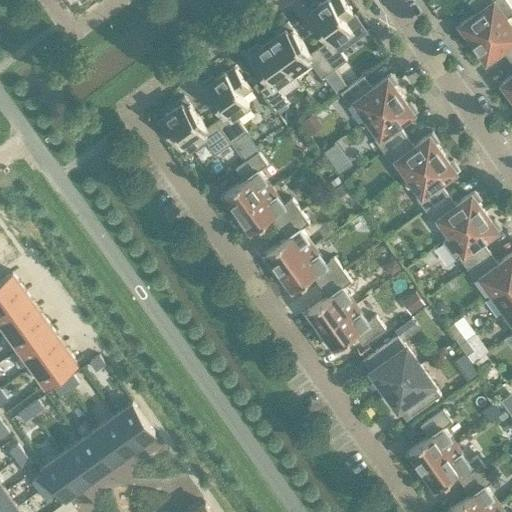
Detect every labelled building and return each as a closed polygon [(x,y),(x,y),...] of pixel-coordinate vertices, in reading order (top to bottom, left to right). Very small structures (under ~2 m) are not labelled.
[(319,45),(334,66),(347,57),(335,40),(353,28),(346,18),(354,13),(344,0),(321,0),(318,2),(316,0),(315,0),(305,8),(328,38),(319,45)] [(511,12),(511,3),(509,0),(468,0),(476,10),(457,23),(464,32),(466,30),(473,40),(507,15),(507,16),(511,12)] [(507,15),(473,40),(480,50),(478,52),(484,60),(502,47),(510,58),(511,56),(511,21),(507,16),(507,15)] [(334,66),(319,45),(310,51),(288,20),(277,28),(279,30),(269,37),(293,70),(310,59),(322,75),(334,66)] [(293,70),(269,37),(260,44),(258,42),(247,50),(269,80),(260,86),(276,108),(289,99),(277,82),(293,70)] [(511,56),(510,58),(511,60),(511,72),(499,82),(506,91),(508,89),(511,94),(511,56)] [(215,119),(231,141),(248,129),(236,112),(249,102),(242,92),(250,87),(235,65),(227,71),(225,69),(215,77),(213,74),(202,82),(224,112),(215,119)] [(350,102),(355,99),(367,116),(401,92),(394,82),(397,80),(390,71),(372,85),(364,73),(341,90),(350,102)] [(408,101),(401,92),(367,116),(379,133),(375,137),(383,149),(406,132),(399,122),(417,108),(411,100),(408,101)] [(231,141),(215,119),(207,125),(184,94),(174,102),(176,104),(165,112),(166,114),(159,120),(174,141),(182,136),(189,145),(202,136),(214,152),(231,141)] [(414,143),(406,132),(383,149),(392,161),(397,158),(409,175),(443,150),(436,141),(439,139),(432,130),(414,143)] [(259,149),(244,159),(236,165),(244,177),(221,193),(227,202),(230,200),(237,210),(272,185),(259,168),(268,162),(259,149)] [(450,160),(443,150),(409,175),(421,192),(417,195),(425,207),(448,191),(441,180),(459,167),(453,158),(450,160)] [(272,185),(237,210),(244,219),(241,221),(248,230),(271,214),(278,224),(301,208),(292,196),(284,202),(272,185)] [(456,202),(448,191),(425,207),(434,219),(439,216),(451,233),(485,209),(478,199),(481,197),(474,188),(456,202)] [(301,208),(278,224),(286,235),(263,252),(270,260),(272,258),(279,268),(314,243),(301,226),(310,220),(301,208)] [(483,239),(501,225),(495,217),(492,218),(485,209),(451,233),(442,239),(455,256),(459,254),(467,266),(490,249),(483,239)] [(314,243),(279,268),(286,278),(283,280),(290,289),(313,272),(320,283),(343,266),(334,254),(326,261),(314,243)] [(511,250),(498,260),(490,249),(467,266),(476,278),(481,275),(493,292),(511,278),(511,250)] [(343,266),(320,283),(328,294),(305,310),(311,319),(314,317),(321,326),(355,302),(343,285),(352,279),(343,266)] [(13,270),(0,278),(0,305),(26,287),(13,270)] [(511,304),(511,278),(493,292),(505,309),(511,304)] [(26,287),(0,305),(0,317),(7,327),(38,305),(26,287)] [(355,302),(321,326),(328,336),(325,338),(332,347),(355,331),(363,342),(386,326),(376,313),(368,319),(355,302)] [(38,305),(7,327),(20,345),(51,323),(38,305)] [(51,323),(20,345),(33,363),(64,341),(51,323)] [(460,327),(452,332),(460,342),(467,337),(460,327)] [(385,387),(420,362),(398,332),(368,354),(381,373),(378,376),(385,387)] [(467,337),(460,342),(467,352),(474,347),(467,337)] [(64,341),(33,363),(46,381),(77,359),(64,341)] [(100,353),(90,360),(96,368),(105,361),(100,353)] [(397,395),(411,414),(441,392),(420,362),(385,387),(393,398),(397,395)] [(73,371),(64,378),(69,387),(79,380),(73,371)] [(64,378),(54,385),(60,394),(69,387),(64,378)] [(38,397),(28,404),(34,412),(44,405),(38,397)] [(133,399),(115,412),(137,443),(155,430),(133,399)] [(28,404),(19,411),(24,419),(34,412),(28,404)] [(422,467),(456,442),(444,425),(453,419),(443,406),(421,423),(429,434),(406,450),(412,459),(415,457),(422,467)] [(115,412),(97,425),(119,456),(137,443),(115,412)] [(3,420),(0,422),(0,433),(1,436),(10,430),(3,420)] [(97,425),(79,437),(101,469),(119,456),(97,425)] [(79,437),(61,450),(83,481),(101,469),(79,437)] [(18,441),(10,447),(17,457),(25,451),(18,441)] [(456,442),(422,467),(429,476),(426,479),(432,487),(455,471),(463,482),(486,465),(477,453),(469,459),(456,442)] [(61,450),(43,463),(66,494),(83,481),(61,450)] [(25,451),(17,457),(24,467),(32,461),(25,451)] [(486,465),(463,482),(471,492),(448,509),(450,511),(482,511),(498,501),(486,484),(495,477),(486,465)] [(40,473),(32,478),(40,489),(48,483),(40,473)] [(48,483),(40,489),(46,498),(54,492),(48,483)] [(7,488),(0,493),(0,511),(7,511),(18,504),(7,488)] [(213,511),(206,500),(189,511),(213,511)] [(506,511),(498,501),(482,511),(506,511)]
